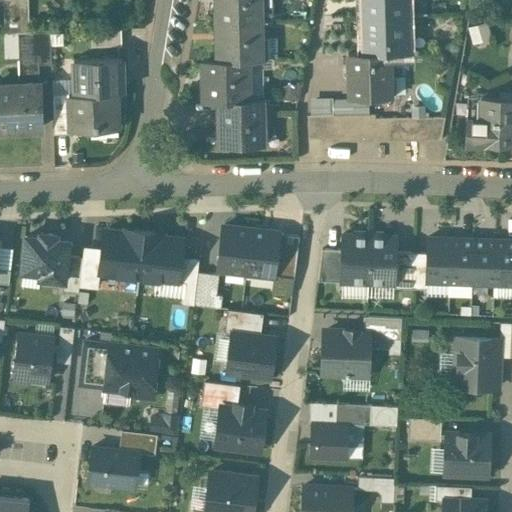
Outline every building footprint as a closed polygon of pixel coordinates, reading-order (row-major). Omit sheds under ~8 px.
[(27,0),(3,0),(4,33),(18,32),(26,32),(28,32),(27,0)] [(215,0),(216,21),(260,20),(259,0),(215,0)] [(361,0),(362,16),(406,15),(406,0),(361,0)] [(406,15),(362,16),(363,52),(390,51),(407,51),(406,15)] [(260,20),(216,21),(217,59),(245,59),(247,59),(261,58),(260,20)] [(473,39),(491,38),(490,23),(472,25),(473,39)] [(121,29),(91,30),(91,46),(121,45),(121,29)] [(28,32),(26,32),(27,64),(39,63),(51,63),(50,31),(28,32)] [(27,64),(26,32),(18,32),(19,84),(0,84),(0,129),(40,127),(39,63),(27,64)] [(363,52),(348,52),(349,96),(391,95),(390,51),(363,52)] [(122,57),(73,58),(74,92),(116,91),(123,91),(122,57)] [(217,59),(203,60),(204,100),(218,99),(248,99),(247,59),(245,59),(217,59)] [(74,92),(72,92),(68,92),(69,127),(71,127),(118,125),(116,91),(74,92)] [(68,92),(52,93),(53,133),(71,133),(71,127),(69,127),(68,92)] [(511,97),(480,96),(479,118),(467,117),(465,142),(511,143),(511,97)] [(248,99),(218,99),(219,143),(263,142),(262,98),(248,99)] [(365,113),(365,100),(336,100),(337,113),(365,113)] [(374,113),(361,114),(361,137),(374,137),(374,141),(375,141),(374,113)] [(387,117),(375,117),(375,113),(374,113),(375,141),(388,141),(387,117)] [(321,114),(307,114),(308,138),(321,138),(321,114)] [(334,114),(321,114),(321,138),(335,138),(334,114)] [(348,114),(334,114),(335,138),(348,137),(348,114)] [(361,137),(361,114),(348,114),(348,137),(361,137)] [(414,140),(414,116),(400,117),(401,140),(414,140)] [(427,116),(414,116),(414,140),(428,140),(427,116)] [(445,116),(427,116),(428,140),(441,140),(445,116)] [(401,140),(400,117),(387,117),(388,141),(401,140)] [(251,228),(223,225),(218,268),(246,272),(251,228)] [(278,231),(251,228),(246,272),(273,275),(278,231)] [(133,232),(105,229),(100,272),(138,276),(144,231),(134,229),(133,232)] [(182,238),(153,235),(154,232),(144,231),(138,276),(177,281),(182,238)] [(40,237),(26,235),(22,270),(40,272),(40,277),(63,279),(64,279),(67,254),(69,240),(56,238),(56,234),(40,232),(40,237)] [(369,235),(343,234),(342,249),(341,282),(367,283),(369,235)] [(396,236),(369,235),(367,283),(393,284),(394,284),(396,252),(396,236)] [(451,238),(428,237),(427,253),(426,281),(427,281),(449,282),(451,238)] [(473,239),(451,238),(449,282),(471,283),(473,239)] [(495,240),(473,239),(471,283),(494,283),(495,240)] [(511,240),(495,240),(494,283),(511,284),(511,240)] [(342,249),(322,248),(318,281),(341,282),(342,249)] [(415,252),(396,252),(394,284),(393,284),(393,287),(414,288),(415,252)] [(427,253),(415,252),(414,288),(427,289),(427,281),(426,281),(427,253)] [(83,256),(67,254),(64,279),(63,279),(62,290),(78,292),(83,256)] [(263,313),(228,308),(224,331),(232,333),(232,331),(260,335),(263,313)] [(401,317),(367,316),(366,332),(368,332),(368,346),(389,347),(389,335),(400,335),(401,317)] [(74,326),(60,325),(59,337),(73,338),(74,326)] [(366,332),(357,332),(357,330),(346,330),(346,331),(324,331),(324,351),(326,351),(325,371),(346,372),(346,375),(349,375),(349,372),(366,373),(368,346),(368,332),(366,332)] [(260,335),(232,331),(232,333),(227,371),(269,376),(274,337),(260,335)] [(54,336),(19,332),(18,340),(17,339),(14,367),(28,368),(27,376),(29,376),(48,378),(54,336)] [(499,338),(457,336),(455,376),(455,384),(467,385),(467,387),(485,388),(485,386),(497,386),(498,373),(499,373),(500,356),(499,356),(499,338)] [(59,337),(56,359),(70,361),(73,338),(59,337)] [(158,348),(110,342),(105,386),(106,386),(131,389),(130,395),(152,397),(158,348)] [(28,368),(14,367),(13,379),(29,381),(29,376),(27,376),(28,368)] [(240,385),(204,380),(201,405),(220,408),(221,404),(232,405),(233,402),(237,402),(240,385)] [(130,395),(131,389),(106,386),(104,402),(129,405),(130,395)] [(220,408),(215,444),(259,450),(264,409),(250,408),(250,404),(237,402),(233,402),(232,405),(221,404),(220,408)] [(371,404),(335,403),(334,422),(348,423),(370,424),(371,404)] [(152,416),(151,428),(175,431),(177,415),(165,413),(164,418),(152,416)] [(441,418),(409,416),(408,438),(440,439),(441,418)] [(334,422),(311,421),(310,455),(346,457),(348,423),(334,422)] [(122,428),(119,448),(139,451),(139,452),(154,454),(157,433),(122,428)] [(488,434),(446,432),(445,471),(487,473),(488,434)] [(119,448),(92,445),(88,479),(135,485),(139,452),(139,451),(119,448)] [(251,511),(256,476),(210,470),(205,511),(206,511),(251,511)] [(471,486),(435,484),(434,500),(443,500),(443,499),(470,500),(471,486)] [(350,511),(352,487),(303,485),(301,511),(350,511)] [(24,511),(26,496),(0,492),(0,511),(24,511)] [(470,500),(443,499),(443,500),(442,511),(484,511),(486,501),(470,500)]
